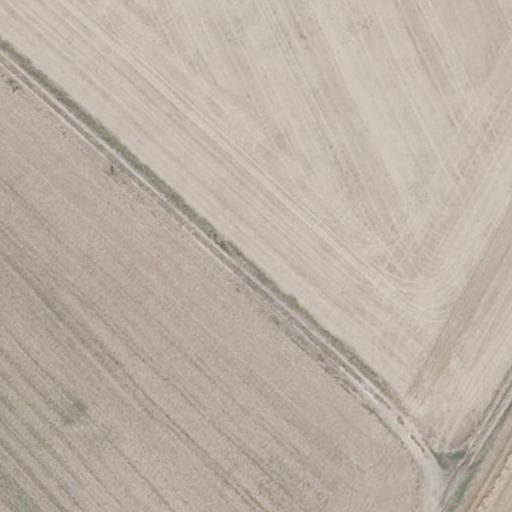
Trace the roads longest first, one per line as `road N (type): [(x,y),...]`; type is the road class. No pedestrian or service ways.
road 1 (track): [(0,62),(459,471)]
road 2 (track): [(434,511),(511,382)]
